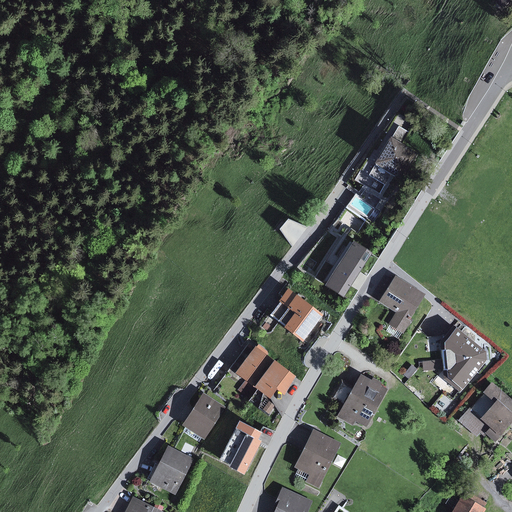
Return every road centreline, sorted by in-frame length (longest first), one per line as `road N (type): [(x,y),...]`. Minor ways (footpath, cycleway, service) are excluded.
road 1 (residential): [(511,65),(290,414),(245,511)]
road 2 (residential): [(101,511),(306,237)]
road 3 (track): [(0,181),(89,0)]
